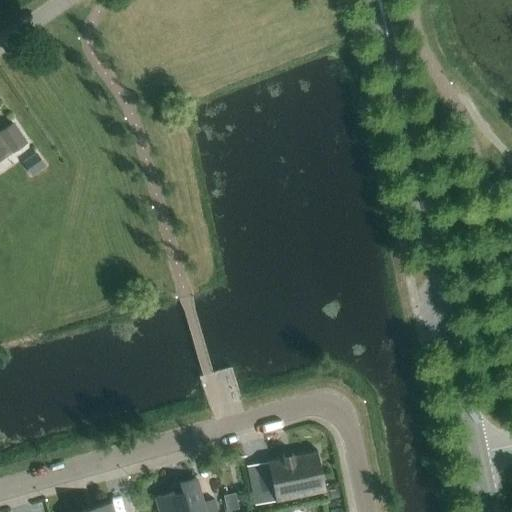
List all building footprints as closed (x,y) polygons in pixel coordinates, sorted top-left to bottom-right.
[(0,159),(25,143),(12,123),(0,130),(0,159)] [(45,167),(35,152),(21,162),(31,176),(45,167)] [(315,449),(292,454),(292,452),(281,454),(281,457),(250,463),(258,503),(321,490),(312,452),(315,451),(315,449)] [(180,490),(155,497),(159,511),(217,511),(214,499),(202,502),(195,478),(179,483),(180,490)] [(81,511),(112,511),(110,502),(81,510),(81,511)]
